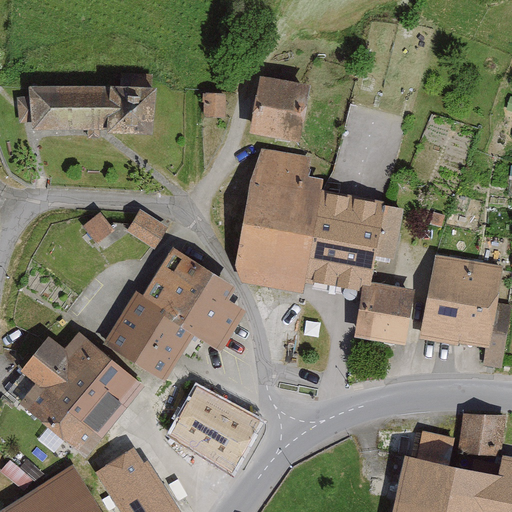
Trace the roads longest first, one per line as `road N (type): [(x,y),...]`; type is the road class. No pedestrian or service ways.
road 1 (residential): [(292,435),(267,392),(264,299),(231,249),(198,219),(171,207),(11,202)]
road 2 (tertiary): [(292,435),(382,401),(442,395),(511,402)]
